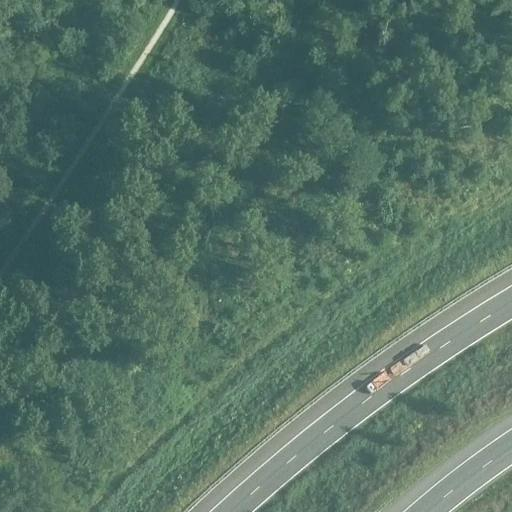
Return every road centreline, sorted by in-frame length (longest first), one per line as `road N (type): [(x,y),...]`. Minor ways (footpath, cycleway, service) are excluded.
road 1 (motorway): [(511,301),(366,394),(228,511)]
road 2 (track): [(511,185),(370,265)]
